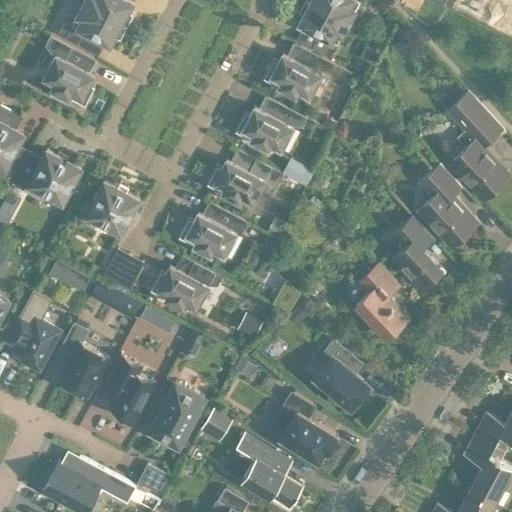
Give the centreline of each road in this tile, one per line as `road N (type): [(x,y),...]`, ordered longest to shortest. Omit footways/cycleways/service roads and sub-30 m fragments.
road 1 (residential): [(354,511),(511,282)]
road 2 (residential): [(260,0),(170,180),(107,145)]
road 3 (residential): [(107,145),(188,0)]
